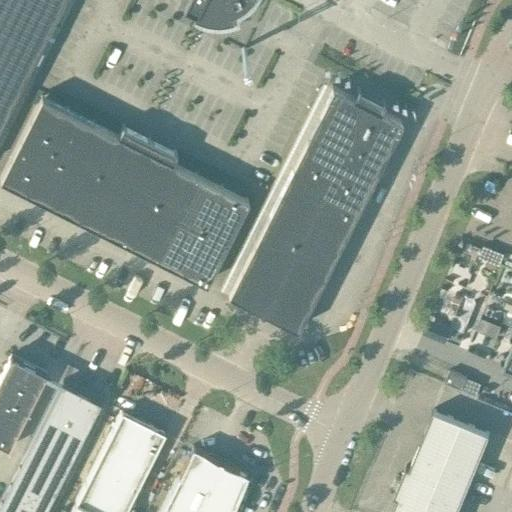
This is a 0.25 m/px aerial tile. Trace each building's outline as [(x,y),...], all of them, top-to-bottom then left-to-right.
[(0,0),(0,120),(60,0),(0,0)] [(189,0),(184,11),(195,17),(194,20),(200,22),(205,24),(211,25),(217,26),(222,25),(229,24),(234,23),(232,17),(235,16),(240,13),(245,9),(248,7),(251,3),(253,0),(189,0)] [(331,85),(292,162),(326,180),(313,206),(348,223),(401,120),(379,109),(384,100),(357,87),(352,96),(331,85)] [(0,173),(0,177),(50,203),(93,119),(40,93),(0,173)] [(93,119),(50,203),(102,229),(148,136),(121,123),(117,131),(93,119)] [(148,136),(102,229),(153,254),(195,171),(171,159),(176,150),(148,136)] [(226,291),(296,326),(348,223),(313,206),(326,180),(292,162),(226,291)] [(195,171),(153,254),(205,281),(247,197),(195,171)] [(483,244),(479,255),(488,259),(493,248),(483,244)] [(480,316),(476,328),(483,331),(488,319),(480,316)] [(440,322),(434,337),(444,341),(451,326),(440,322)] [(45,371),(10,354),(0,372),(0,443),(7,447),(45,371)] [(449,370),(445,380),(462,388),(466,377),(449,370)] [(62,378),(0,500),(0,511),(41,511),(100,398),(62,378)] [(397,495),(390,511),(455,511),(488,431),(433,408),(409,466),(405,464),(393,493),(397,495)] [(122,511),(163,430),(120,409),(75,499),(68,511),(122,511)] [(192,445),(178,473),(204,487),(219,458),(192,445)] [(178,473),(160,507),(169,511),(229,511),(246,472),(219,458),(204,487),(178,473)]
